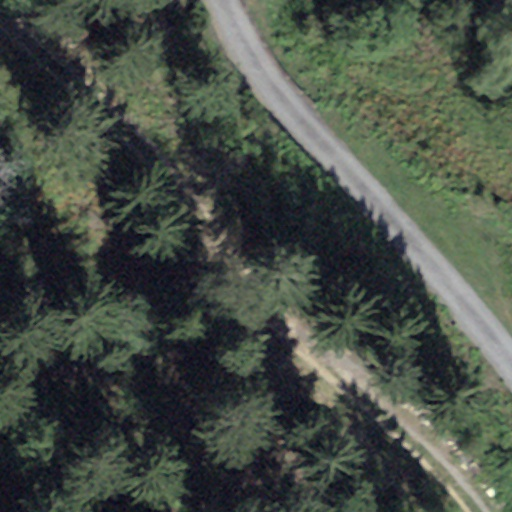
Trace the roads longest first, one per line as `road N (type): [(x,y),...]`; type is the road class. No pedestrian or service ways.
road 1 (unclassified): [(511,359),(236,43),(216,0)]
road 2 (track): [(241,198),(362,388),(478,478),(503,511)]
road 3 (track): [(0,16),(143,75),(241,198)]
